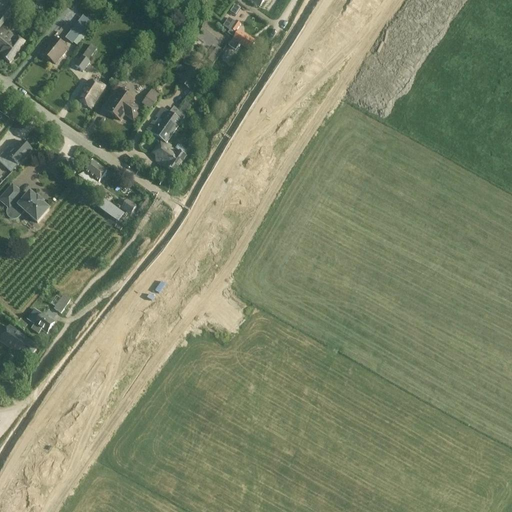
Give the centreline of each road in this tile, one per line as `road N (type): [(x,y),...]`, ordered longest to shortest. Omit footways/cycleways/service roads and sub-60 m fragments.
road 1 (unclassified): [(0,484),(190,215)]
road 2 (unclassified): [(190,215),(327,0)]
road 3 (residential): [(190,215),(0,81)]
